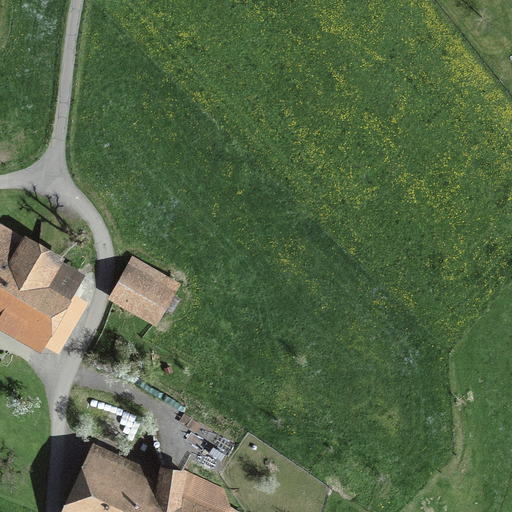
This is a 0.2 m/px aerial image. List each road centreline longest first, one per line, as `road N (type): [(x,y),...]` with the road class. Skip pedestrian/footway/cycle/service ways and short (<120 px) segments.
road 1 (unclassified): [(51,511),(64,382),(99,304),(107,259),(97,226),(49,178)]
road 2 (unclassified): [(49,178),(80,0)]
